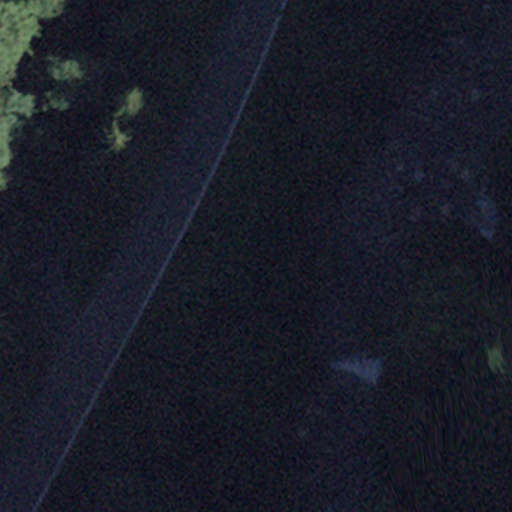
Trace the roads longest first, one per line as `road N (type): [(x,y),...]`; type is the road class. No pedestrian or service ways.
road 1 (tertiary): [(242,0),(228,48),(0,489)]
road 2 (track): [(61,382),(49,229),(100,67),(91,0)]
